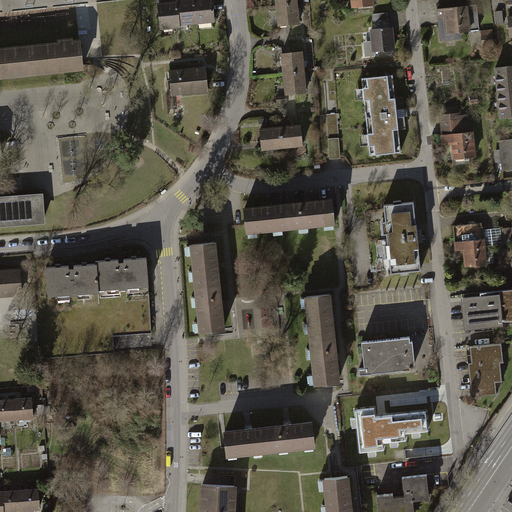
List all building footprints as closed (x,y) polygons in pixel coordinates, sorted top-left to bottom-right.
[(196,25),(193,0),(179,0),(175,1),(175,2),(178,27),(196,25)] [(193,0),(196,25),(215,23),(212,0),(193,0)] [(178,27),(175,2),(157,4),(160,31),(178,29),(178,27)] [(459,2),(438,4),(442,39),(461,37),(460,32),(479,30),(476,5),(459,7),(459,2)] [(278,29),(300,26),(298,5),(276,7),(278,29)] [(388,13),(374,15),(374,23),(389,21),(388,13)] [(395,51),(393,28),(371,30),(372,42),(364,43),(365,57),(374,56),(373,53),(395,51)] [(484,45),(493,44),(492,30),(482,31),(484,45)] [(0,77),(82,70),(82,64),(80,42),(73,42),(72,40),(59,41),(60,44),(0,49),(0,77)] [(282,76),(305,73),(302,52),(279,54),(282,76)] [(511,116),(511,66),(495,68),(500,118),(511,116)] [(207,93),(205,67),(168,70),(170,96),(207,93)] [(284,97),(307,94),(305,73),(282,76),(284,97)] [(396,109),(392,74),(360,77),(368,155),(400,151),(396,117),(404,117),(403,108),(396,109)] [(480,97),(471,97),(472,105),(480,104),(480,97)] [(460,113),(442,115),(445,143),(453,142),(455,159),(475,157),(473,132),(465,132),(464,128),(462,128),(460,113)] [(303,148),(300,126),(279,128),(281,150),(303,148)] [(281,150),(279,128),(258,130),(260,152),(281,150)] [(511,169),(511,140),(500,141),(500,149),(502,164),(503,170),(511,169)] [(0,224),(44,221),(41,195),(0,198),(0,224)] [(334,223),(332,200),(288,204),(291,227),(334,223)] [(421,270),(414,202),(402,203),(401,200),(394,201),(394,204),(384,205),(386,221),(380,222),(381,234),(389,233),(390,244),(382,245),(384,257),(389,257),(391,273),(401,272),(401,274),(409,274),(409,271),(421,270)] [(291,227),(288,204),(245,209),(247,231),(291,227)] [(482,222),(454,225),(456,250),(464,249),(466,266),(486,264),(486,263),(483,230),(482,222)] [(511,227),(501,229),(502,244),(511,242),(511,227)] [(501,228),(483,230),(486,263),(495,262),(493,245),(502,245),(502,244),(501,229),(501,228)] [(196,288),(219,286),(215,242),(192,244),(196,288)] [(148,284),(146,255),(95,258),(96,262),(97,287),(148,284)] [(97,287),(96,262),(45,265),(47,295),(97,291),(97,287)] [(0,295),(21,294),(19,269),(0,270),(0,295)] [(201,332),(224,329),(219,286),(196,288),(201,332)] [(500,294),(462,298),(465,329),(503,325),(503,322),(511,320),(511,288),(499,290),(500,294)] [(311,340),(334,338),(329,294),(307,297),(311,340)] [(410,341),(410,337),(362,341),(364,367),(359,368),(360,374),(413,369),(413,364),(415,364),(413,340),(410,341)] [(316,383),(338,381),(334,338),(311,340),(316,383)] [(504,362),(502,343),(467,347),(472,397),(497,394),(496,382),(502,381),(500,363),(504,362)] [(35,419),(33,397),(14,398),(16,420),(35,419)] [(0,421),(16,420),(14,398),(0,399),(0,421)] [(428,430),(426,411),(386,416),(375,416),(374,408),(356,410),(360,451),(384,449),(383,442),(406,440),(405,432),(428,430)] [(314,445),(312,423),(288,425),(269,427),(271,450),(314,445)] [(271,450),(269,427),(249,429),(225,432),(227,454),(271,450)] [(429,494),(427,474),(402,476),(404,488),(405,495),(394,496),(393,493),(377,495),(378,511),(414,511),(413,500),(425,498),(425,495),(429,494)] [(328,511),(351,511),(348,476),(325,478),(328,511)] [(200,511),(233,511),(235,486),(202,484),(200,511)] [(42,511),(40,488),(21,490),(22,511),(42,511)] [(20,511),(22,511),(21,490),(2,491),(2,494),(3,511),(20,511)]
